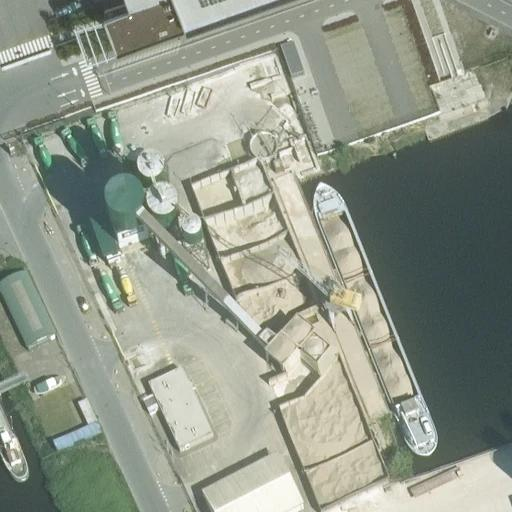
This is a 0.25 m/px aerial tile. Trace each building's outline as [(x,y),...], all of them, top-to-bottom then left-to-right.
[(106,0),(113,18),(120,37),(225,0),(106,0)] [(304,73),(293,43),(280,48),(291,78),(304,73)] [(143,171),(140,169),(137,168),(133,169),(130,170),(128,173),(126,176),(126,180),(127,183),(129,186),(132,188),(135,189),(138,189),(142,188),(144,186),(146,183),(147,180),(147,176),(146,173),(143,171)] [(163,183),(159,182),(154,182),(150,183),(147,185),(144,189),(143,193),(143,198),(144,202),(147,206),(151,208),(156,209),(161,208),(165,206),(168,202),(169,198),(170,194),(169,190),(166,186),(163,183)] [(147,212),(143,206),(137,203),(130,201),(123,202),(117,205),(112,210),(109,216),(108,222),(109,229),(112,235),(117,240),(124,242),(131,243),(137,241),(143,237),(147,232),(149,225),(149,218),(147,212)] [(174,210),(169,209),(163,209),(158,211),(154,214),(151,219),(150,224),(151,229),(153,233),(156,237),(161,240),(166,241),(171,240),(175,238),(179,234),(182,229),(182,224),(181,218),(178,214),(174,210)] [(206,247),(205,244),(203,241),(201,239),(198,237),(194,237),(191,238),(188,240),(186,243),(185,246),(185,249),(186,252),(188,255),(191,257),(195,258),(198,257),(201,256),(204,254),(205,251),(206,247)] [(26,275),(0,287),(0,293),(28,352),(56,338),(26,275)] [(182,372),(148,388),(180,454),(213,438),(182,372)] [(209,511),(297,511),(302,510),(278,459),(203,498),(209,511)]
